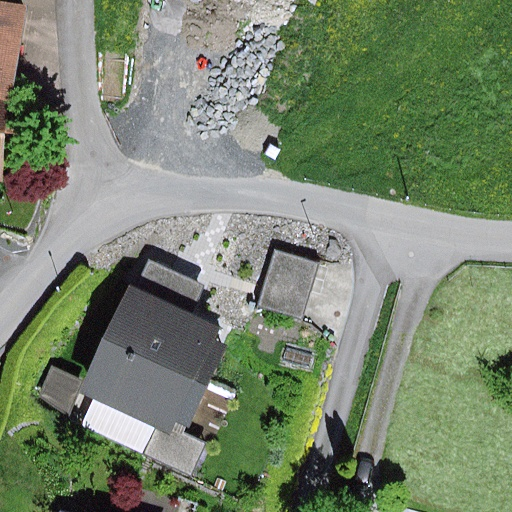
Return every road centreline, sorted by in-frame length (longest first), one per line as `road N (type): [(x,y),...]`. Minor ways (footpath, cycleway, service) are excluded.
road 1 (residential): [(126,204),(262,192),(511,238)]
road 2 (residential): [(126,204),(95,130),(84,0)]
road 3 (residential): [(0,329),(67,249),(126,204)]
